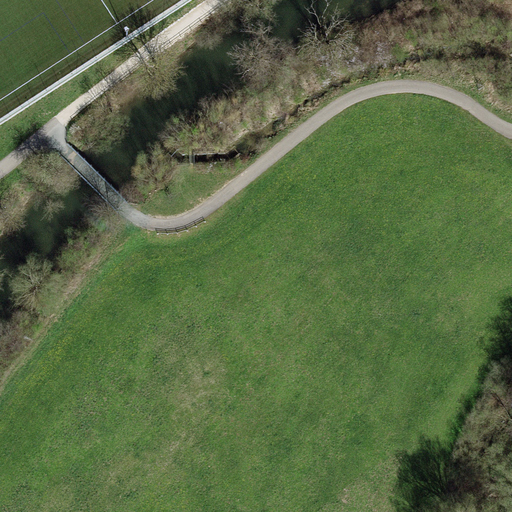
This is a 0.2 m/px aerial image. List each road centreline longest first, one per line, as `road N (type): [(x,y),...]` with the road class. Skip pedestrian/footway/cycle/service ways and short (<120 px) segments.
road 1 (unclassified): [(0,169),(48,131),(121,205),(169,224),(213,203),(343,101),(373,90),(429,87),(511,131)]
road 2 (track): [(48,131),(218,0)]
